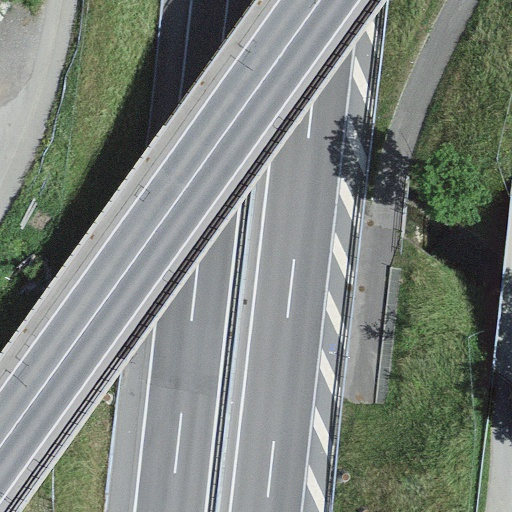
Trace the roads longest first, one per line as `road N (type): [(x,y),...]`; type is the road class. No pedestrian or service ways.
road 1 (primary): [(319,0),(0,446)]
road 2 (motorway): [(227,0),(169,511)]
road 3 (motorway): [(268,511),(326,0)]
road 4 (unclassified): [(0,189),(41,93),(62,0)]
